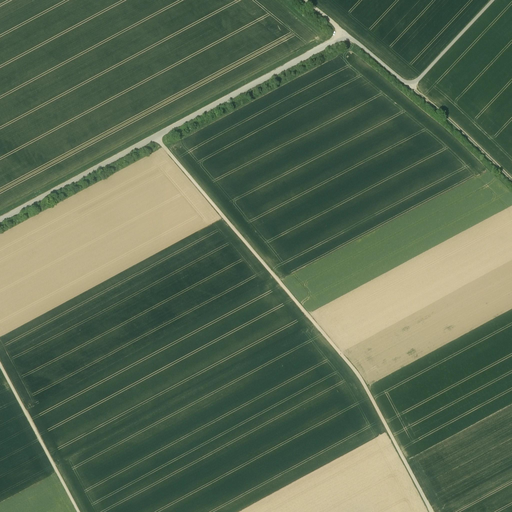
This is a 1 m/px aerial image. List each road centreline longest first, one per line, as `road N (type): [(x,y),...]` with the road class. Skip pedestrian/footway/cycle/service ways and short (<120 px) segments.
road 1 (track): [(155,137),(374,402),(432,511)]
road 2 (track): [(344,34),(155,137)]
road 3 (track): [(155,137),(0,220)]
road 4 (track): [(0,361),(80,511)]
road 5 (track): [(412,87),(511,179)]
